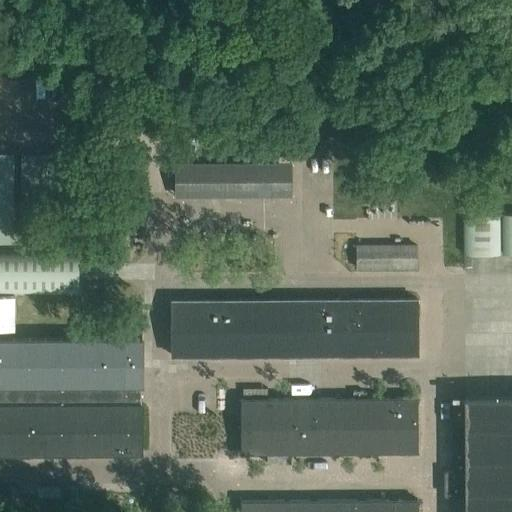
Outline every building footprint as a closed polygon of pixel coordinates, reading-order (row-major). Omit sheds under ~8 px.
[(0,239),(13,240),(13,151),(0,150),(0,239)] [(22,201),(76,200),(75,151),(21,152),(22,201)] [(202,163),(183,163),(183,195),(291,195),(291,163),(290,163),(290,154),(278,155),(278,163),(202,163)] [(511,252),(511,212),(503,213),(503,253),(511,252)] [(500,253),(499,213),(464,213),(464,253),(500,253)] [(356,266),(417,266),(417,244),(356,245),(356,266)] [(79,294),(79,249),(0,248),(0,292),(16,293),(79,294)] [(15,296),(0,296),(0,328),(15,328),(15,296)] [(204,354),(204,355),(417,354),(417,297),(204,299),(204,300),(171,300),(171,354),(204,354)] [(136,319),(118,319),(119,333),(136,333),(136,319)] [(0,452),(142,452),(142,450),(142,337),(0,337),(0,452)] [(243,387),(243,396),(268,396),(267,387),(243,387)] [(354,397),(241,398),(241,411),(241,452),(418,451),(417,397),(366,397),(366,390),(364,390),(354,390),(354,397)] [(511,511),(511,396),(454,397),(454,399),(452,399),(453,471),(445,471),(445,494),(466,494),(465,511),(511,511)] [(241,500),(241,511),(418,511),(418,499),(241,500)]
